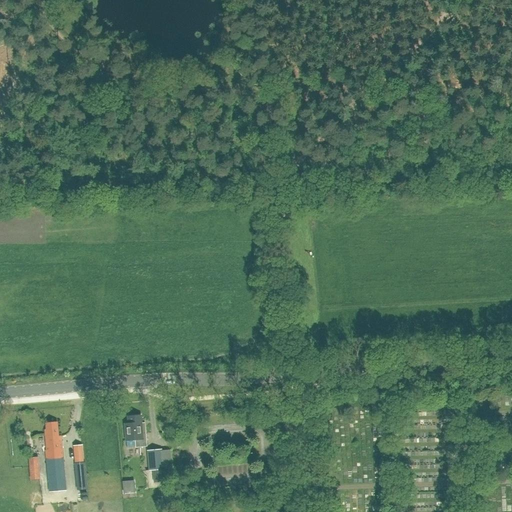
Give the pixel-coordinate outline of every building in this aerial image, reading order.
[(146,447),(144,427),(141,427),(140,416),(127,417),(128,424),(127,424),(126,425),(124,426),(124,428),(125,442),(135,441),(135,448),(146,447)] [(60,437),(58,437),(57,422),(45,424),(46,431),(44,431),(46,451),(45,451),(49,492),(65,491),(65,486),(61,441),(60,441),(60,437)] [(168,470),(162,470),(160,450),(148,451),(149,471),(157,471),(157,478),(156,478),(156,482),(169,482),(168,470)] [(43,478),(41,457),(32,457),(34,479),(43,478)] [(85,463),(74,464),(77,491),(87,490),(85,463)] [(173,493),(163,494),(165,509),(174,508),(173,493)]
